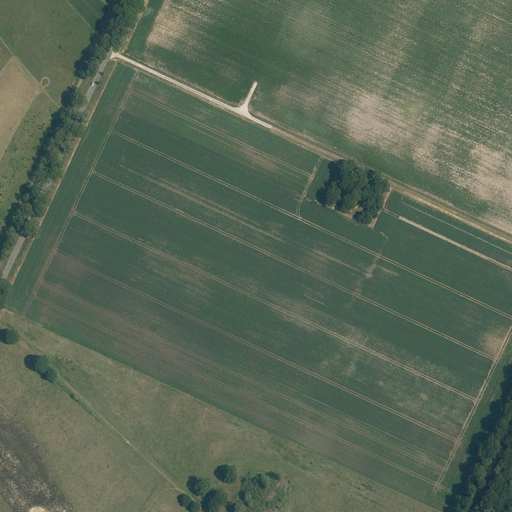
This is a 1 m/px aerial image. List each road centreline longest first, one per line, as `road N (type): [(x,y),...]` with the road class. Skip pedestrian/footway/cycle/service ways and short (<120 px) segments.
road 1 (track): [(109,51),(511,239)]
road 2 (tertiary): [(0,284),(133,0)]
road 3 (track): [(0,323),(203,511)]
road 4 (track): [(511,386),(453,511)]
